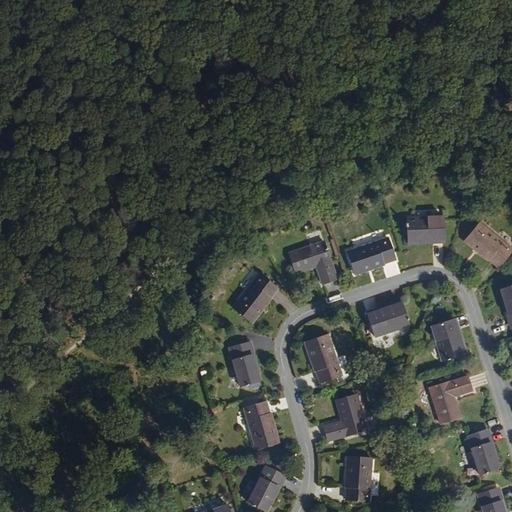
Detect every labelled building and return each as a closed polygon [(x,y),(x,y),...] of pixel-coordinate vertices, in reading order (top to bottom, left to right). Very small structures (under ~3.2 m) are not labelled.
[(436,239),(435,215),(400,217),(401,237),(423,236),(424,239),(436,239)] [(487,266),(508,240),(507,238),(505,234),(499,229),(497,228),(493,228),(492,227),(485,235),(467,221),(453,239),(487,266)] [(389,258),(382,236),(341,249),(348,272),(389,258)] [(330,277),(317,240),(282,252),(288,271),(309,264),(316,282),(330,277)] [(393,275),(400,272),(394,260),(387,263),(393,275)] [(247,321),(274,287),(255,272),(228,306),(247,321)] [(511,323),(511,292),(509,282),(489,288),(491,296),(501,327),(511,323)] [(501,327),(491,296),(489,297),(498,328),(501,327)] [(369,313),(390,306),(389,303),(368,310),(369,313)] [(397,325),(390,306),(369,313),(368,310),(355,314),(363,337),(397,325)] [(443,326),(446,325),(442,313),(419,320),(430,355),(450,349),(443,326)] [(452,348),(446,325),(443,326),(450,349),(452,348)] [(331,375),(317,333),(295,341),(309,382),(331,375)] [(511,334),(504,337),(506,343),(502,345),(511,378),(511,334)] [(254,371),(245,341),(225,347),(236,385),(257,380),(254,371)] [(442,395),(460,390),(456,375),(418,387),(429,423),(448,417),(442,395)] [(355,430),(345,394),(325,400),(331,421),(312,427),(316,441),(355,430)] [(272,441),(260,399),(237,405),(249,447),(272,441)] [(488,459),(478,429),(475,430),(485,460),(488,459)] [(485,460),(475,430),(456,436),(467,475),(488,469),(485,460)] [(358,502),(360,458),(337,457),(334,501),(358,502)] [(259,502),(273,474),(254,465),(236,501),(255,510),(259,502)] [(261,503),(275,475),(273,474),(259,502),(261,503)] [(496,511),(489,487),(486,488),(494,511),(496,511)] [(494,511),(486,488),(467,494),(472,511),(494,511)]
